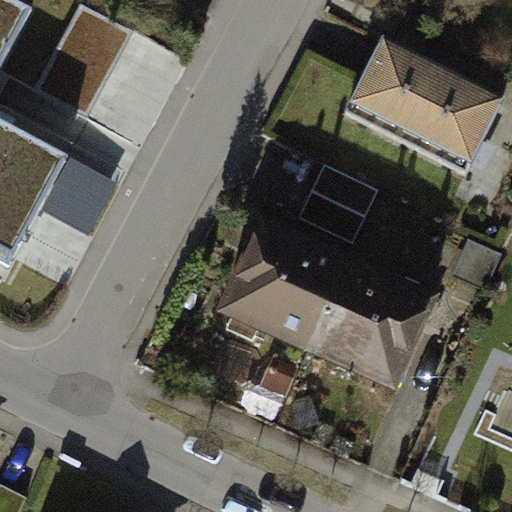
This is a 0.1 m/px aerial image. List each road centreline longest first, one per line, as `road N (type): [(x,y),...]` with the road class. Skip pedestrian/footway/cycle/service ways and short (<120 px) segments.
road 1 (residential): [(286,0),(63,427)]
road 2 (residential): [(238,511),(63,427)]
